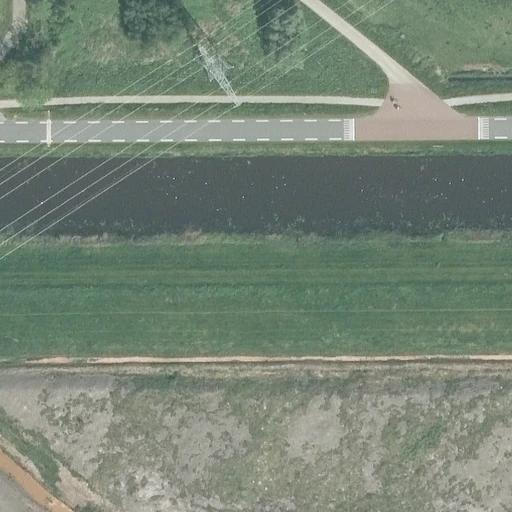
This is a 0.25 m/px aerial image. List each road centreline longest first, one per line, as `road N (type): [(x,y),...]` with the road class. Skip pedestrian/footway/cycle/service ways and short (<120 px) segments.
road 1 (tertiary): [(421,135),(0,137)]
road 2 (unclassified): [(421,135),(412,95),(388,64),(305,0)]
